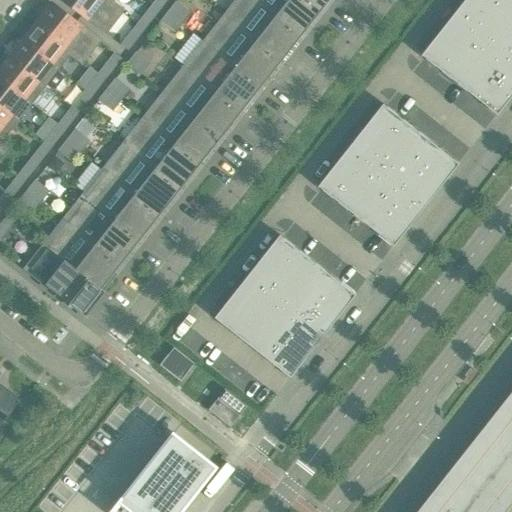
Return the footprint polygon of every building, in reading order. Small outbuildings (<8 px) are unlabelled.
[(121,12),(105,0),(65,0),(105,32),(121,12)] [(110,0),(105,0),(121,12),(122,11),(110,1),(110,0)] [(156,12),(165,0),(155,0),(150,7),(156,12)] [(301,35),(256,0),(236,0),(224,16),(281,61),(301,35)] [(321,10),(309,0),(256,0),(301,35),(321,10)] [(328,0),(309,0),(321,10),(328,0)] [(511,94),(511,0),(463,0),(420,56),(496,115),(511,94)] [(180,23),(188,12),(175,2),(167,12),(180,23)] [(98,41),(51,4),(35,24),(82,61),(98,41)] [(143,29),(156,12),(150,7),(136,25),(143,29)] [(172,33),(180,23),(167,12),(159,23),(172,33)] [(281,61),(224,16),(204,41),(261,86),(281,61)] [(82,61),(35,24),(22,41),(57,68),(69,53),(81,62),(82,61)] [(127,49),(143,29),(136,25),(121,44),(127,49)] [(57,68),(22,41),(8,58),(43,85),(57,68)] [(261,86),(204,41),(184,67),(241,112),(261,86)] [(148,63),(135,53),(127,63),(140,74),(148,63)] [(104,78),(120,59),(113,54),(98,73),(104,78)] [(43,85),(8,58),(0,68),(0,78),(30,102),(43,85)] [(241,112),(184,67),(164,92),(221,137),(241,112)] [(91,95),(104,78),(98,73),(84,90),(91,95)] [(30,102),(0,78),(0,106),(16,120),(30,102)] [(120,99),(128,89),(115,79),(107,89),(120,99)] [(112,110),(120,99),(107,89),(98,99),(112,110)] [(77,112),(91,95),(84,90),(71,107),(77,112)] [(221,137),(164,92),(143,118),(200,163),(221,137)] [(458,163),(382,103),(317,187),(392,246),(458,163)] [(16,120),(0,106),(0,134),(3,137),(16,120)] [(64,129),(77,112),(71,107),(58,124),(64,129)] [(200,163),(143,118),(123,144),(180,189),(200,163)] [(50,146),(64,129),(58,124),(44,141),(50,146)] [(88,140),(74,130),(66,140),(79,150),(88,140)] [(79,150),(66,140),(58,150),(71,161),(79,150)] [(37,164),(50,146),(44,141),(31,159),(37,164)] [(180,189),(123,144),(103,169),(160,214),(180,189)] [(23,181),(37,164),(31,159),(17,176),(23,181)] [(160,214),(103,169),(83,195),(140,240),(160,214)] [(10,198),(23,181),(17,176),(4,193),(10,198)] [(47,191),(34,181),(26,191),(39,201),(47,191)] [(39,201),(26,191),(18,201),(31,212),(39,201)] [(0,210),(10,198),(4,193),(0,197),(0,210)] [(140,240),(83,195),(63,220),(120,265),(140,240)] [(0,237),(12,221),(6,216),(0,224),(0,237)] [(120,265),(63,220),(43,245),(100,290),(120,265)] [(355,294),(279,234),(213,317),(289,377),(355,294)] [(100,290),(43,245),(25,269),(82,314),(100,290)] [(166,356),(158,366),(179,384),(187,373),(193,365),(172,349),(166,356)] [(2,421),(18,400),(8,392),(6,394),(0,389),(0,433),(7,425),(2,421)] [(246,406),(224,389),(208,409),(230,427),(246,406)] [(511,403),(505,398),(491,417),(511,434),(511,403)] [(511,434),(491,417),(476,436),(511,464),(511,434)] [(173,434),(110,511),(179,511),(215,467),(173,434)] [(511,464),(476,436),(461,455),(511,495),(511,464)] [(506,511),(511,504),(511,495),(461,455),(446,474),(494,511),(506,511)] [(494,511),(446,474),(431,493),(450,507),(455,511),(494,511)] [(431,493),(415,511),(445,511),(450,507),(431,493)]
